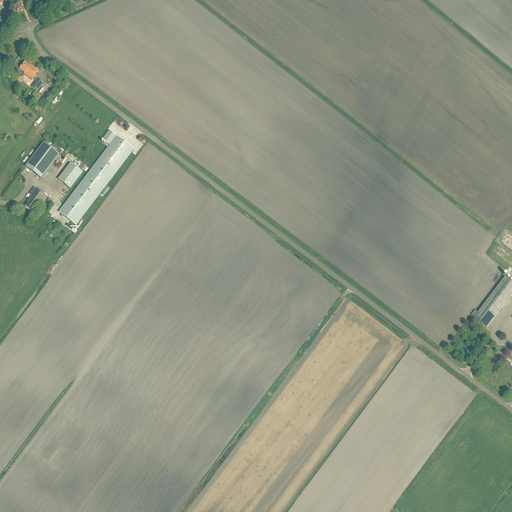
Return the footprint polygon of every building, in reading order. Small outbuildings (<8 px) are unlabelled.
[(9,3),(14,14),(16,13),(17,15),(24,12),(20,3),(15,5),(14,4),(13,4),(11,1),(9,3)] [(30,66),(30,67),(25,63),(19,69),(24,73),(23,74),(31,81),(38,72),(30,66)] [(37,78),(31,86),(37,91),(43,83),(37,78)] [(77,189),(94,202),(134,150),(109,132),(103,140),(110,145),(77,189)] [(43,143),(25,167),(41,179),(59,156),(43,143)] [(58,180),(70,190),(83,173),(70,164),(58,180)] [(25,208),(32,213),(36,208),(40,208),(47,198),(34,188),(29,195),(31,196),(28,199),(29,200),(27,203),(29,204),(25,208)] [(94,202),(77,189),(59,213),(76,226),(94,202)] [(472,316),(487,328),(511,294),(511,283),(505,278),(478,314),(475,312),(472,316)]
